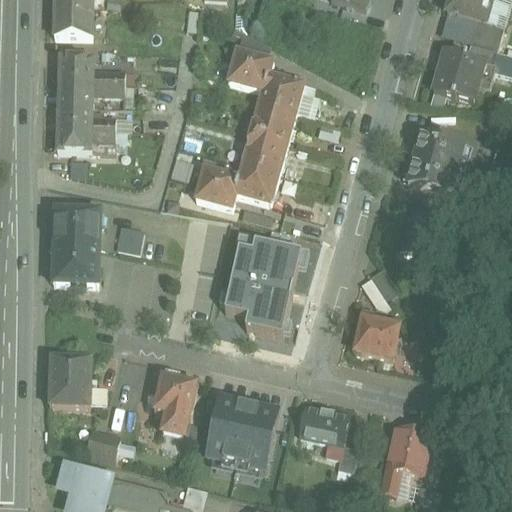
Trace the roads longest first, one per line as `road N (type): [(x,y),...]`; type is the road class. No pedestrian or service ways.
road 1 (secondary): [(17,0),(5,511)]
road 2 (residential): [(310,384),(417,0)]
road 3 (residential): [(511,419),(310,384)]
road 4 (residential): [(310,384),(133,343)]
